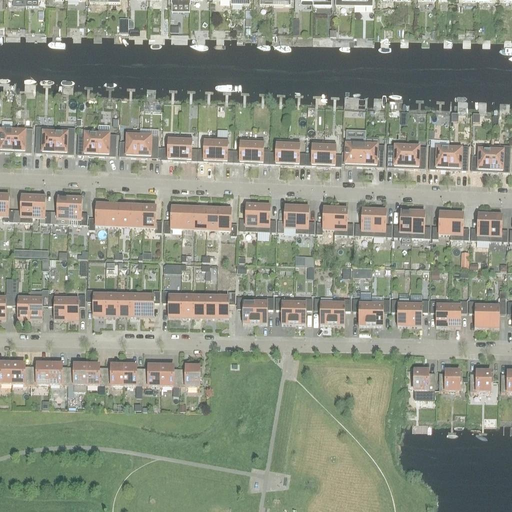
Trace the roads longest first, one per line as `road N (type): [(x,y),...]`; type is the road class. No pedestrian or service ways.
road 1 (residential): [(511,198),(0,178)]
road 2 (residential): [(0,341),(511,350)]
